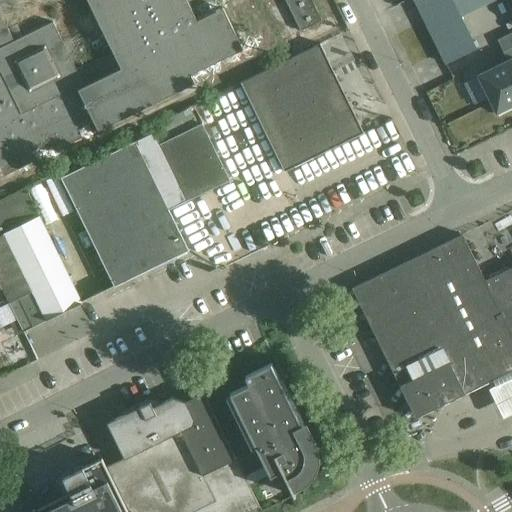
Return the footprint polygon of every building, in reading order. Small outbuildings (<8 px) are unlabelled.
[(14,53),(12,54),(13,56),(13,55),(48,127),(49,129),(50,128),(50,127),(283,13),(283,14),(285,13),(284,11),(278,0),(196,0),(59,67),(45,40),(46,40),(45,38),(43,39),(14,53)] [(322,21),(311,0),(284,0),(300,31),(322,21)] [(475,49),(451,0),(414,0),(445,64),(475,49)] [(365,134),(320,44),(241,82),(285,173),(365,134)] [(511,46),(502,51),(508,61),(478,76),(496,113),(511,105),(511,46)] [(135,141),(169,210),(229,180),(202,124),(159,145),(153,132),(135,141)] [(169,210),(135,141),(60,177),(114,287),(157,266),(159,269),(190,254),(169,210)] [(25,188),(0,200),(0,286),(1,289),(22,332),(81,303),(25,188)] [(398,368),(392,371),(415,417),(511,370),(511,267),(485,281),(462,234),(358,285),(398,368)] [(32,350),(25,354),(30,363),(37,360),(32,350)] [(305,432),(270,363),(244,376),(245,378),(245,377),(249,384),(229,393),(270,477),(272,475),(281,470),(293,495),(295,494),(288,480),(295,477),(300,474),(301,472),(303,471),(304,469),(305,468),(306,466),(306,464),(307,462),(307,460),(308,458),(308,456),(307,454),(307,452),(305,446),(300,435),(305,432)] [(511,387),(488,399),(503,430),(511,425),(511,387)] [(203,393),(185,401),(173,397),(163,402),(161,406),(154,410),(150,402),(139,407),(142,413),(127,420),(125,414),(107,423),(124,458),(106,467),(127,511),(249,511),(259,507),(203,393)] [(101,458),(62,478),(69,493),(37,509),(38,511),(127,511),(106,467),(101,458)]
